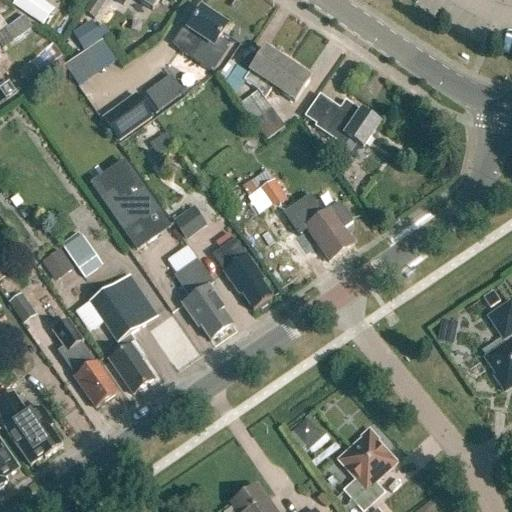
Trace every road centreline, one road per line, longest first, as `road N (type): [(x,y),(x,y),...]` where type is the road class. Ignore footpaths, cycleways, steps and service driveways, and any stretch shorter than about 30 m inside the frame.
road 1 (residential): [(25,511),(336,300)]
road 2 (residential): [(336,300),(463,210),(486,172),(497,104)]
road 3 (residential): [(471,468),(336,300)]
road 4 (tertiary): [(497,104),(459,89),(323,0)]
